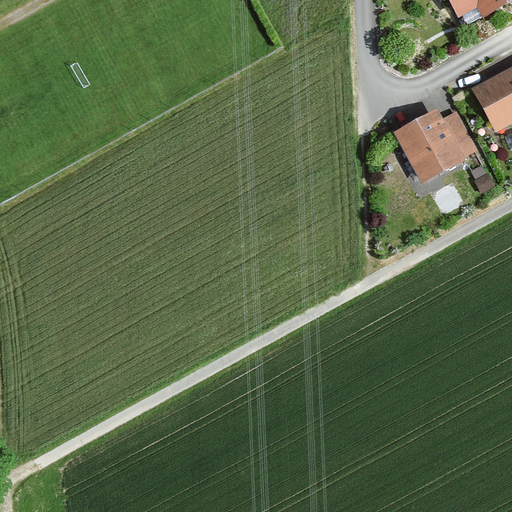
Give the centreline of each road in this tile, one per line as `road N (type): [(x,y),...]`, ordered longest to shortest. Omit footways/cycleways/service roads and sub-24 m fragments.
road 1 (track): [(0,486),(511,201)]
road 2 (residential): [(362,0),(366,102),(381,108),(511,33)]
